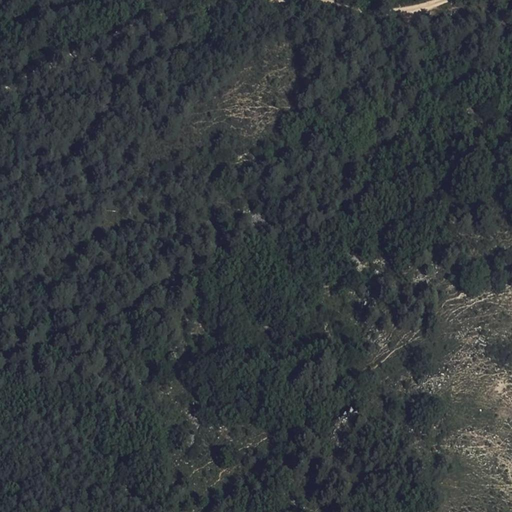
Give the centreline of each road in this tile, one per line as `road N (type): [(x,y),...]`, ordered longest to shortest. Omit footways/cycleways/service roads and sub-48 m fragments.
road 1 (track): [(286,0),(141,23),(0,95)]
road 2 (track): [(444,0),(377,13),(321,0)]
